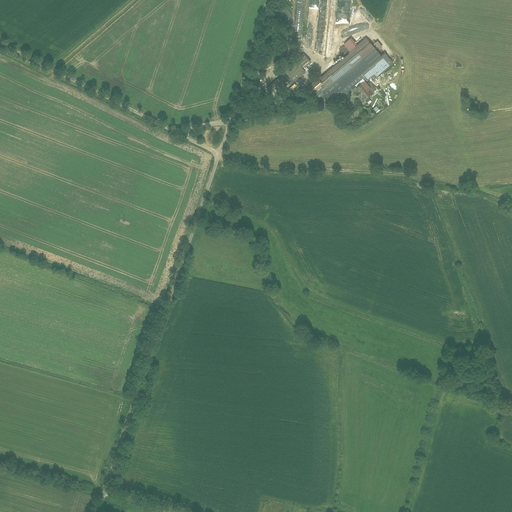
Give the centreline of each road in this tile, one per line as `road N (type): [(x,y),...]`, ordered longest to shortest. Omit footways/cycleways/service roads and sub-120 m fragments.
road 1 (residential): [(96,511),(219,156)]
road 2 (track): [(480,188),(396,173),(251,167),(219,156)]
road 3 (residential): [(171,132),(0,44)]
road 4 (residential): [(231,118),(272,0)]
